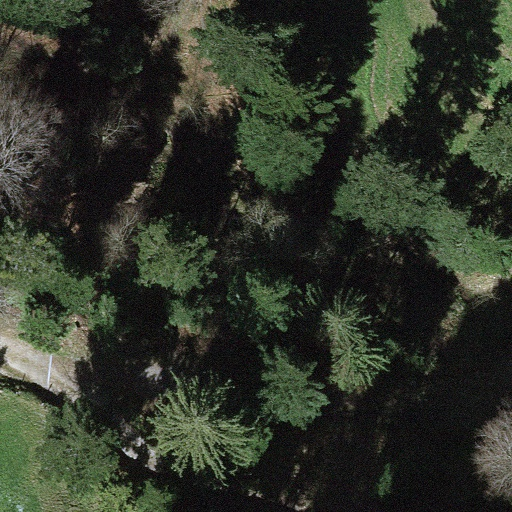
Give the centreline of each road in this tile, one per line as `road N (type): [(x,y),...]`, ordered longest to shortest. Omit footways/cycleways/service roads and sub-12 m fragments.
road 1 (track): [(42,362),(323,406),(470,404),(511,385)]
road 2 (track): [(0,343),(42,362),(195,480),(271,511)]
road 3 (track): [(511,210),(440,69),(416,0)]
